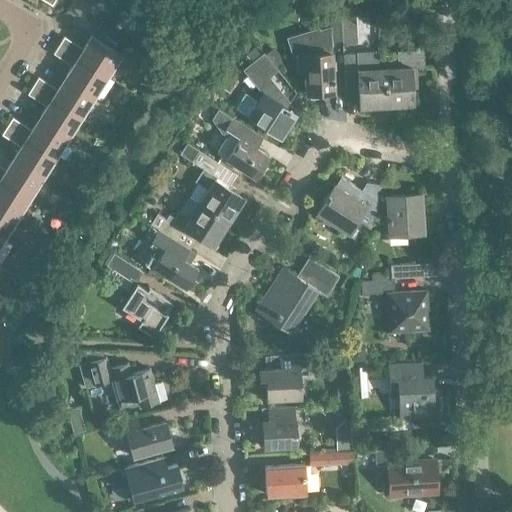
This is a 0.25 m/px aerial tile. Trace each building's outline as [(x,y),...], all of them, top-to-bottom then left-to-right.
[(318,29),(287,38),(292,55),(297,55),(298,71),(304,70),(306,93),(333,91),(332,82),(333,82),(333,78),(332,78),(330,44),(330,40),(342,40),(340,12),(325,10),(326,34),(319,35),(318,29)] [(64,37),(59,45),(106,75),(119,55),(119,56),(120,55),(91,36),(84,50),(64,37)] [(93,95),(106,75),(59,45),(54,53),(73,65),(65,77),(93,95)] [(274,66),(264,54),(263,53),(262,54),(254,45),(247,50),(254,60),(243,70),(247,75),(252,71),(260,81),(256,85),(262,92),(257,100),(246,93),(235,109),(246,116),(280,138),(296,113),(282,105),(286,99),(268,76),(276,70),(274,66)] [(274,66),(284,58),(274,46),(264,54),(274,66)] [(356,107),(392,105),(391,85),(378,86),(377,68),(357,69),(356,46),(342,47),(342,54),(344,86),(355,86),(356,107)] [(397,67),(377,68),(378,86),(391,85),(392,105),(413,104),(411,67),(424,66),(423,49),(396,51),(397,67)] [(93,95),(65,77),(57,90),(38,77),(33,85),(80,116),(93,95)] [(67,136),(80,116),(33,85),(28,93),(47,106),(39,118),(67,136)] [(256,147),(263,137),(223,112),(216,122),(230,131),(216,152),(255,177),(256,177),(259,179),(267,167),(263,165),(269,156),(256,147)] [(7,127),(54,157),(67,136),(39,118),(31,131),(12,119),(7,127)] [(41,177),(42,176),(54,157),(7,127),(1,123),(0,124),(0,133),(21,147),(13,159),(41,177)] [(186,142),(179,153),(190,160),(202,168),(194,180),(197,182),(207,188),(199,202),(227,220),(242,197),(227,187),(214,179),(216,176),(212,174),(219,163),(197,149),(186,142)] [(0,178),(28,197),(41,177),(13,159),(6,171),(0,167),(0,178)] [(317,212),(348,231),(356,219),(371,222),(373,213),(380,184),(366,181),(357,196),(350,192),(354,185),(340,175),(328,194),(327,193),(324,198),(325,199),(317,212)] [(0,206),(16,217),(28,197),(0,178),(0,206)] [(423,232),(421,208),(420,193),(392,194),(392,186),(380,184),(373,213),(387,216),(388,235),(423,232)] [(157,212),(150,224),(158,229),(171,237),(178,226),(182,229),(184,226),(196,234),(212,244),(227,220),(199,202),(198,202),(189,217),(178,210),(173,217),(168,214),(165,218),(157,212)] [(0,235),(3,237),(16,217),(0,206),(0,235)] [(163,247),(151,266),(185,288),(198,268),(189,262),(182,258),(189,249),(171,237),(158,229),(151,240),(163,247)] [(106,265),(119,273),(132,281),(140,269),(113,253),(106,265)] [(283,266),(255,310),(289,331),(316,289),(326,295),(338,275),(308,256),(296,275),(283,266)] [(425,276),(425,274),(424,263),(390,265),(391,278),(425,276)] [(362,267),(361,275),(369,277),(370,268),(362,267)] [(393,278),(360,280),(361,294),(386,293),(388,331),(428,329),(426,289),(394,291),(393,278)] [(120,306),(141,319),(137,326),(154,337),(168,315),(165,313),(173,301),(147,286),(145,288),(135,282),(120,306)] [(17,292),(7,283),(1,289),(11,299),(17,292)] [(270,368),(258,368),(259,384),(265,384),(266,399),(300,397),(298,369),(306,368),(307,373),(315,373),(314,353),(279,354),(270,355),(270,368)] [(86,362),(78,364),(85,387),(92,384),(111,379),(117,401),(119,408),(138,402),(139,406),(159,401),(149,367),(130,373),(127,362),(109,367),(106,356),(86,362)] [(421,361),(388,363),(390,394),(398,393),(400,418),(434,416),(432,377),(422,377),(421,361)] [(294,405),(292,405),(267,407),(268,419),(261,419),(263,447),(296,445),(294,405)] [(138,427),(135,416),(105,425),(108,436),(126,432),(133,456),(171,445),(164,420),(138,427)] [(80,423),(74,425),(68,426),(70,432),(75,431),(82,429),(80,423)] [(350,430),(336,431),(336,449),(351,448),(350,430)] [(411,447),(374,449),(375,464),(386,464),(388,495),(438,492),(436,460),(412,461),(411,447)] [(351,450),(310,452),(311,465),(352,463),(351,450)] [(147,461),(124,467),(127,477),(134,500),(182,486),(176,463),(164,466),(162,458),(163,457),(163,456),(147,461)] [(304,463),(264,465),(265,493),(305,491),(304,463)] [(165,511),(162,502),(129,511),(190,511),(190,507),(172,511),(165,511)]
